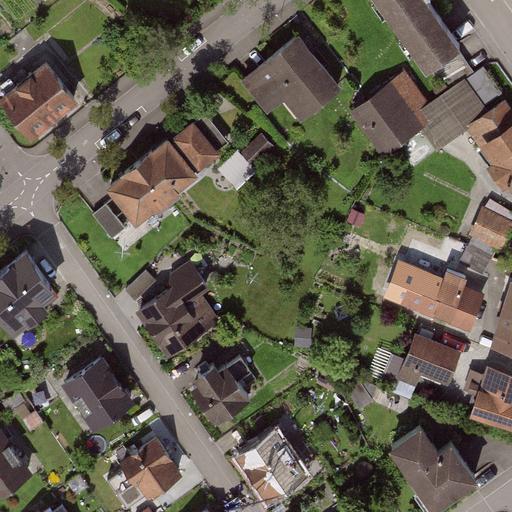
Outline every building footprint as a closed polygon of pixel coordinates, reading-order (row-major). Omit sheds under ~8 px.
[(423,0),(369,0),(417,67),(453,42),(423,0)] [(294,30),(241,72),(267,106),(281,95),(297,114),(336,84),(294,30)] [(73,97),(40,58),(0,92),(0,94),(32,131),(73,97)] [(404,68),(348,108),(380,153),(419,125),(435,147),(466,126),(487,155),(481,159),(496,181),(500,178),(511,194),(511,100),(484,60),(427,100),(404,68)] [(188,114),(168,129),(195,165),(215,150),(188,114)] [(161,132),(100,181),(132,221),(193,171),(161,132)] [(466,233),(499,250),(511,224),(511,219),(481,203),(466,233)] [(32,296),(48,285),(20,243),(0,257),(0,314),(9,329),(40,308),(32,296)] [(173,277),(131,305),(163,352),(220,314),(201,287),(211,280),(194,254),(169,271),(173,277)] [(427,274),(415,308),(469,327),(482,288),(462,281),(466,272),(443,264),(438,278),(427,274)] [(511,275),(501,272),(482,338),(511,346),(511,275)] [(410,329),(393,376),(414,383),(419,371),(445,381),(457,346),(410,329)] [(185,388),(208,422),(251,393),(221,348),(187,370),(195,382),(185,388)] [(94,352),(59,377),(91,423),(126,399),(94,352)] [(511,366),(481,357),(465,408),(511,423),(511,366)] [(3,417),(0,418),(0,486),(34,464),(3,417)] [(416,420),(381,443),(424,506),(471,475),(446,438),(434,447),(416,420)] [(271,421),(229,448),(262,498),(304,471),(271,421)] [(151,435),(118,457),(142,493),(175,472),(151,435)] [(154,496),(160,508),(176,499),(170,487),(154,496)] [(54,511),(47,501),(30,511),(54,511)] [(210,511),(204,502),(188,511),(210,511)]
